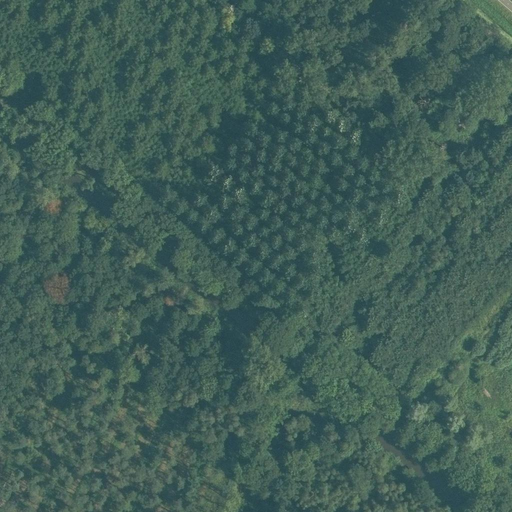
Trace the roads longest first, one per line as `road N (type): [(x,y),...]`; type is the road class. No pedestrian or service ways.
road 1 (track): [(0,93),(305,346)]
road 2 (track): [(305,346),(503,511)]
road 3 (track): [(227,511),(283,372)]
